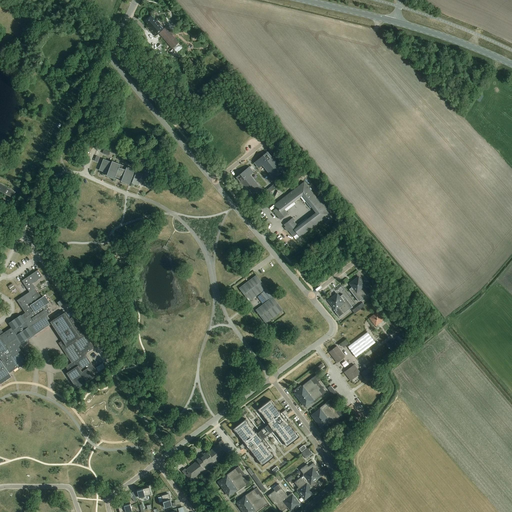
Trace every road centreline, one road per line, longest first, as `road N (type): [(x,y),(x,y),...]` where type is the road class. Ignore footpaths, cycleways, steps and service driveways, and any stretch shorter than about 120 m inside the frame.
road 1 (unclassified): [(214,182),(114,64),(112,48),(135,0)]
road 2 (residential): [(24,237),(45,184),(66,172),(145,199)]
road 3 (residential): [(270,378),(319,440),(333,476),(303,511)]
road 4 (residential): [(110,366),(24,237)]
road 5 (unclassified): [(310,296),(214,182)]
road 6 (residential): [(156,463),(270,378)]
road 7 (secondary): [(511,64),(393,21)]
road 8 (residential): [(270,378),(331,333),(310,296)]
